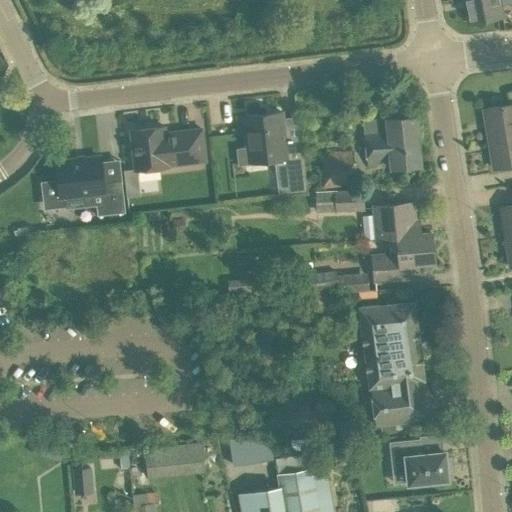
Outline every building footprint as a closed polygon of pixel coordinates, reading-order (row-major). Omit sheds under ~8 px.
[(499,0),(464,0),(469,23),(503,17),(499,0)] [(489,139),(511,135),(511,90),(506,91),(509,105),(484,109),(489,139)] [(286,143),(282,112),(237,118),(239,133),(245,133),(247,148),(255,147),(257,161),(274,159),(278,194),(307,190),(301,141),(286,143)] [(415,115),(363,120),(368,166),(391,164),(392,168),(420,166),(415,115)] [(166,135),(164,126),(131,130),(136,170),(169,166),(169,164),(205,160),(202,129),(174,132),(174,134),(166,135)] [(511,135),(489,139),(493,168),(511,164),(511,135)] [(322,187),(355,184),(352,150),(319,154),(322,187)] [(64,208),(96,204),(97,214),(125,211),(121,180),(104,182),(101,154),(59,158),(64,208)] [(316,212),(364,210),(363,189),(315,191),(316,212)] [(415,235),(415,234),(412,204),(375,207),(377,238),(398,236),(415,235)] [(505,237),(511,235),(511,205),(500,207),(505,237)] [(174,233),(185,232),(185,219),(173,220),(174,233)] [(415,235),(398,236),(400,255),(373,257),(375,280),(418,276),(416,263),(433,261),(431,233),(415,234),(415,235)] [(337,275),(337,271),(309,274),(311,295),(338,292),(338,295),(370,292),(368,272),(337,275)] [(429,420),(424,381),(415,301),(360,308),(369,387),(371,387),(376,427),(380,426),(382,434),(396,432),(395,424),(429,420)] [(285,411),(284,425),(317,426),(317,412),(285,411)] [(392,469),(407,468),(408,483),(448,479),(448,472),(451,472),(450,457),(446,458),(445,451),(423,453),(422,440),(420,440),(420,438),(389,442),(392,469)] [(36,441),(32,453),(45,457),(49,445),(36,441)] [(153,479),(208,476),(207,445),(151,448),(153,479)] [(332,511),(325,465),(278,473),(280,486),(239,493),(242,511),(332,511)] [(92,466),(72,468),(74,494),(94,492),(92,466)] [(152,503),(151,494),(144,494),(145,498),(133,499),(133,511),(156,511),(156,503),(152,503)]
